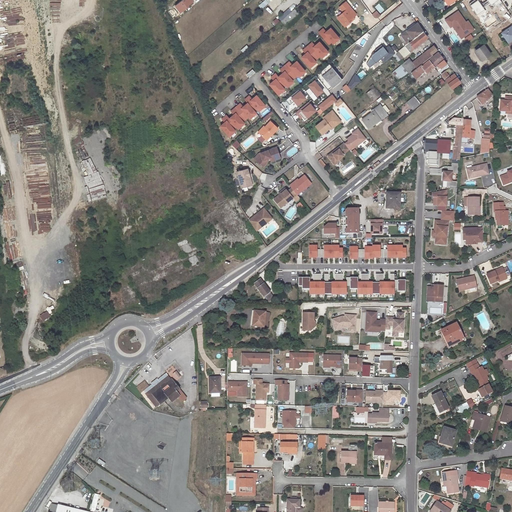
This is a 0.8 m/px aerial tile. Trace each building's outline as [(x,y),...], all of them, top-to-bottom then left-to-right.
[(180,10),(193,0),(179,0),(175,4),(180,10)] [(263,0),(258,5),(261,8),(271,0),(263,0)] [(337,18),(345,27),(350,23),(349,21),(354,17),(348,10),(350,7),(346,2),(340,7),(344,12),(337,18)] [(348,10),(354,17),(356,15),(350,7),(348,10)] [(287,9),(278,17),(286,26),(299,14),(295,9),(291,13),(287,9)] [(376,10),(371,15),(375,19),(380,15),(376,10)] [(458,10),(445,19),(450,28),(452,26),(461,39),(474,30),(468,20),(466,21),(458,10)] [(417,23),(403,34),(408,41),(406,42),(404,44),(405,46),(423,32),(423,31),(417,23)] [(502,33),(507,41),(511,37),(511,27),(511,26),(502,33)] [(322,28),(317,32),(329,47),(339,39),(329,27),(325,31),(322,28)] [(423,32),(405,46),(409,49),(410,48),(410,47),(412,45),(415,48),(427,37),(423,32)] [(304,53),(298,58),(308,69),(327,53),(318,42),(314,45),(311,41),(301,50),(304,53)] [(476,51),(482,59),(485,56),(486,57),(490,54),(483,45),(476,51)] [(383,50),(381,47),(370,56),(365,64),(368,67),(379,59),(383,63),(394,54),(388,46),(383,50)] [(400,60),(409,53),(404,46),(394,53),(400,60)] [(404,63),(411,72),(417,67),(417,68),(421,64),(428,59),(433,55),(432,54),(437,50),(433,46),(418,58),(417,58),(414,61),(413,62),(409,58),(404,63)] [(438,52),(429,60),(435,67),(444,60),(438,52)] [(273,80),(268,85),(276,95),(304,71),(295,60),(291,63),(288,60),(278,69),(281,73),(276,76),(274,74),(271,77),(273,80)] [(421,64),(417,68),(417,67),(411,72),(411,73),(410,74),(411,75),(412,74),(416,78),(425,71),(427,73),(435,67),(429,60),(422,65),(421,64)] [(402,64),(408,72),(409,73),(411,72),(404,63),(402,64)] [(392,72),(398,80),(408,72),(402,64),(392,72)] [(330,66),(321,72),(330,85),(339,79),(330,66)] [(446,80),(448,83),(452,88),(460,82),(454,73),(446,80)] [(322,91),(313,80),(307,85),(316,96),(322,91)] [(346,84),(341,87),(345,93),(350,90),(346,84)] [(375,87),(366,92),(371,100),(380,95),(375,87)] [(304,98),(298,90),(289,98),(295,105),(304,98)] [(493,96),(488,90),(477,98),(482,105),(493,96)] [(330,94),(317,105),(322,111),(336,100),(330,94)] [(248,96),(243,99),(255,114),(264,106),(255,95),(250,99),(248,96)] [(407,102),(410,106),(413,110),(420,104),(413,97),(407,102)] [(506,113),(511,113),(511,97),(506,97),(505,102),(501,101),(500,111),(506,111),(506,113)] [(238,104),(230,111),(231,113),(234,111),(245,124),(256,115),(245,103),(241,107),(238,104)] [(315,110),(309,103),(299,111),(306,118),(315,110)] [(362,119),(369,128),(375,124),(373,122),(380,118),(381,119),(387,114),(380,105),(373,110),(374,110),(373,111),(362,119)] [(324,119),(316,126),(322,134),(331,127),(329,125),(338,118),(332,111),(323,118),(324,119)] [(226,114),(221,119),(223,122),(217,126),(227,138),(243,125),(233,113),(229,117),(226,114)] [(338,118),(329,125),(331,127),(331,128),(340,121),(338,118)] [(470,131),(470,120),(463,120),(461,138),(469,139),(470,131)] [(265,127),(264,126),(258,132),(265,139),(271,133),(272,134),(278,128),(270,121),(265,127)] [(349,141),(345,144),(349,150),(350,149),(351,150),(365,139),(358,129),(354,132),(354,133),(353,135),(347,139),(349,141)] [(480,139),(480,153),(488,154),(488,149),(491,149),(491,139),(480,139)] [(230,145),(235,150),(240,145),(235,140),(230,145)] [(438,165),(438,154),(449,154),(450,142),(426,140),(425,151),(428,152),(428,164),(438,165)] [(345,144),(344,143),(341,146),(346,152),(349,150),(345,144)] [(332,153),(327,156),(333,164),(344,156),(343,154),(346,152),(341,146),(338,148),(339,149),(333,154),(332,153)] [(262,156),(257,161),(264,166),(268,161),(266,159),(270,157),(279,154),(276,147),(261,153),(262,156)] [(449,163),(448,172),(456,173),(457,164),(449,163)] [(486,164),(466,169),(469,179),(488,174),(486,164)] [(250,177),(248,168),(237,171),(241,187),(251,185),(249,178),(250,177)] [(507,174),(500,177),(503,185),(511,182),(510,181),(511,180),(511,170),(507,172),(507,174)] [(451,173),(442,172),(441,182),(450,183),(451,173)] [(297,195),(311,184),(304,175),(298,180),(293,184),(293,183),(289,186),(291,188),(297,195)] [(279,194),(274,199),(281,207),(297,195),(291,188),(287,191),(286,189),(279,194)] [(453,222),(454,212),(445,212),(446,190),(432,193),(431,207),(437,208),(437,211),(441,212),(440,220),(453,222)] [(399,209),(400,193),(387,193),(386,208),(399,209)] [(478,198),(464,198),(464,206),(468,206),(468,215),(479,215),(479,210),(478,209),(478,207),(478,198)] [(273,209),(266,200),(253,211),(260,220),(273,209)] [(502,203),(493,204),(494,212),(495,212),(495,216),(496,216),(497,219),(495,219),(495,221),(496,221),(497,226),(502,226),(508,225),(508,220),(506,220),(505,211),(504,207),(502,207),(502,203)] [(347,209),(343,211),(344,236),(358,236),(358,209),(347,209)] [(383,220),(369,220),(369,235),(380,235),(380,229),(382,229),(383,220)] [(448,228),(448,222),(435,221),(435,227),(437,227),(436,232),(434,232),(432,232),(432,236),(436,237),(436,241),(445,242),(446,242),(447,228),(448,228)] [(335,228),(335,224),(321,225),(321,238),(338,238),(338,228),(335,228)] [(476,229),(463,229),(463,234),(466,234),(466,240),(466,244),(472,244),(472,240),(477,240),(477,242),(482,242),(482,231),(476,231),(476,229)] [(182,255),(191,252),(187,239),(177,242),(182,255)] [(315,246),(307,246),(308,260),(315,259),(315,258),(322,258),(322,260),(341,259),(341,249),(337,249),(337,246),(322,246),(322,250),(315,250),(315,246)] [(356,246),(348,247),(348,260),(356,260),(356,259),(363,258),(363,260),(379,259),(379,258),(379,250),(379,246),(362,246),(362,250),(356,250),(356,246)] [(386,250),(379,250),(379,258),(386,258),(386,259),(405,259),(405,248),(400,248),(400,246),(386,246),(386,250)] [(196,255),(188,259),(192,266),(200,263),(196,255)] [(495,271),(486,275),(490,284),(499,280),(499,281),(507,277),(502,268),(498,270),(498,271),(495,272),(495,271)] [(462,279),(457,280),(460,291),(477,287),(474,276),(470,277),(470,278),(462,280),(462,279)] [(301,288),(308,288),(308,294),(322,294),(322,293),(330,292),(330,294),(345,294),(345,285),(348,285),(348,288),(355,288),(355,294),(370,294),(370,293),(377,293),(377,294),(393,294),(393,288),(396,288),(396,291),(403,291),(403,279),(393,279),(393,281),(377,281),(377,282),(371,282),(371,281),(355,281),(355,277),(348,277),(346,277),(346,282),(307,282),(307,277),(297,277),(297,285),(301,285),(301,288)] [(274,297),(260,279),(254,283),(266,300),(268,299),(269,301),(274,297)] [(432,287),(428,287),(427,301),(435,301),(435,296),(442,297),(443,286),(435,285),(434,287),(432,287)] [(270,312),(252,309),(250,325),(268,327),(270,312)] [(376,312),(366,311),(365,331),(380,332),(380,330),(384,330),(384,318),(380,318),(380,320),(376,319),(376,312)] [(391,329),(391,331),(392,331),(391,336),(398,337),(398,332),(403,333),(404,312),(396,312),(396,317),(385,317),(385,329),(391,329)] [(314,313),(303,313),(303,331),(311,331),(315,326),(314,325),(314,322),(314,313)] [(341,315),(330,319),(334,331),(343,328),(348,328),(347,332),(355,332),(355,314),(344,314),(344,315),(341,315)] [(456,323),(441,331),(444,336),(445,336),(450,346),(464,339),(456,323)] [(511,351),(511,349),(498,354),(504,371),(511,368),(511,358),(504,362),(502,357),(511,352),(511,351)] [(268,353),(240,352),(240,366),(251,366),(251,363),(268,364),(268,353)] [(307,352),(289,352),(289,357),(284,357),(284,363),(289,363),(289,369),(299,369),(299,362),(307,362),(307,352)] [(340,354),(323,354),(322,367),(340,368),(340,354)] [(393,356),(380,356),(380,358),(374,357),(374,362),(380,363),(380,369),(387,369),(387,373),(392,373),(392,360),(393,360),(393,356)] [(361,358),(347,357),(347,371),(360,371),(361,358)] [(480,368),(475,359),(466,364),(471,373),(473,372),(477,378),(479,383),(477,384),(480,397),(492,390),(487,380),(488,379),(486,376),(484,371),(482,367),(480,368)] [(376,375),(374,375),(375,366),(363,365),(362,376),(376,377),(376,375)] [(170,375),(175,380),(180,376),(175,370),(170,375)] [(168,375),(145,394),(156,407),(168,398),(171,402),(179,396),(176,391),(179,389),(171,379),(171,380),(168,375)] [(210,393),(220,392),(219,377),(209,378),(209,386),(210,386),(210,393)] [(262,379),(253,379),(253,384),(255,384),(255,400),(266,400),(266,392),(268,392),(268,383),(262,383),(262,379)] [(288,380),(274,380),(274,385),(277,385),(277,401),(288,401),(288,380)] [(246,381),(227,381),(227,391),(237,391),(236,396),(246,397),(246,381)] [(354,390),(345,389),(345,401),(353,402),(354,390)] [(375,391),(365,390),(365,402),(381,402),(381,392),(382,389),(375,389),(375,391)] [(385,392),(381,392),(381,402),(382,404),(393,404),(393,401),(398,401),(399,390),(385,390),(385,392)] [(441,392),(432,396),(440,413),(449,409),(441,392)] [(459,413),(474,407),(471,400),(456,406),(459,413)] [(254,404),(254,427),(263,427),(263,418),(265,418),(265,405),(254,404)] [(511,418),(511,419),(511,416),(511,408),(505,406),(501,421),(511,424),(511,419),(511,418)] [(388,408),(378,408),(378,413),(372,413),(372,414),(367,414),(367,423),(376,423),(376,422),(385,422),(386,414),(388,414),(388,408)] [(295,425),(295,411),(284,411),(284,417),(282,417),(282,425),(283,425),(283,428),(294,429),(294,425),(295,425)] [(490,418),(477,414),(475,420),(473,428),(486,432),(490,418)] [(451,446),(456,431),(444,428),(439,443),(451,446)] [(375,452),(385,452),(385,455),(385,460),(391,460),(391,437),(382,437),(382,443),(375,443),(375,452)] [(242,438),(242,452),(243,452),(243,460),(253,460),(253,452),(252,452),(252,438),(242,438)] [(280,442),(280,452),(288,452),(288,451),(297,451),(297,443),(296,443),(288,443),(280,442)] [(341,462),(356,463),(356,452),(341,452),(341,462)] [(500,479),(511,480),(511,470),(501,469),(500,479)] [(442,474),(444,487),(447,487),(448,494),(459,493),(457,485),(455,485),(454,481),(457,481),(458,480),(456,471),(442,474)] [(237,473),(237,495),(255,495),(255,480),(252,479),(252,492),(240,491),(241,473),(237,473)] [(241,473),(240,491),(252,492),(252,479),(255,480),(257,480),(257,474),(241,473)] [(474,486),(488,488),(490,477),(483,476),(476,475),(476,474),(472,473),(470,487),(474,487),(474,486)] [(92,511),(94,511),(100,495),(94,493),(89,511),(92,511)] [(351,496),(351,506),(359,506),(363,506),(363,497),(360,497),(360,496),(351,496)] [(295,511),(296,508),(299,508),(299,500),(288,499),(287,511),(295,511)] [(394,511),(394,503),(387,502),(379,502),(378,511),(394,511)] [(432,511),(434,511),(450,511),(451,511),(437,503),(432,511)]
